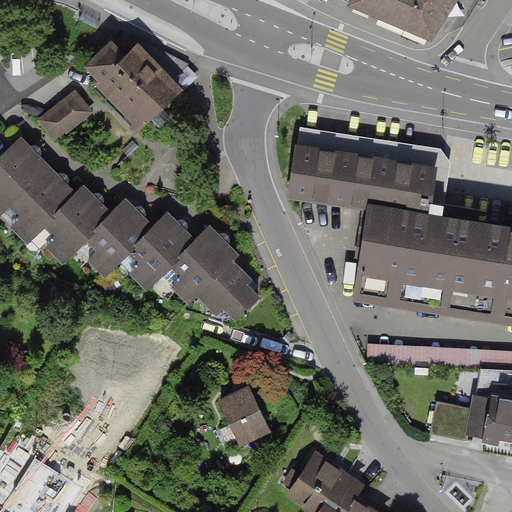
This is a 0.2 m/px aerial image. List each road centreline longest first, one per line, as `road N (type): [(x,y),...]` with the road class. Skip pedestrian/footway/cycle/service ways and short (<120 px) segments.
road 1 (residential): [(255,50),(242,122),(260,183),(393,453)]
road 2 (tertiary): [(255,50),(316,78),(367,90),(404,86)]
road 3 (tertiary): [(404,86),(337,42),(270,13)]
road 4 (residential): [(511,477),(393,453)]
